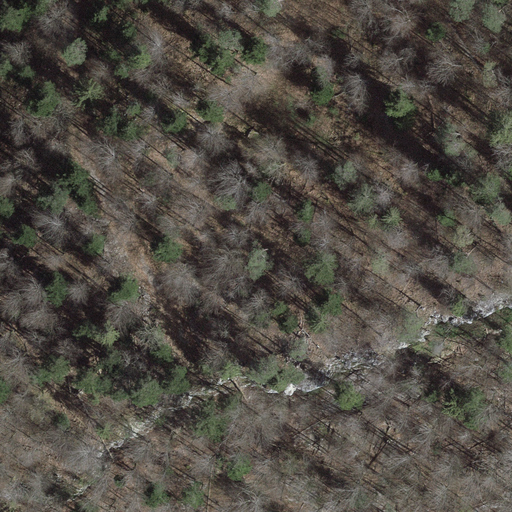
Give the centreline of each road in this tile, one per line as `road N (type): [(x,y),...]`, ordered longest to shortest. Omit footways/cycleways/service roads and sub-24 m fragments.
road 1 (track): [(70,0),(63,28),(95,194),(168,320)]
road 2 (track): [(442,0),(511,107)]
